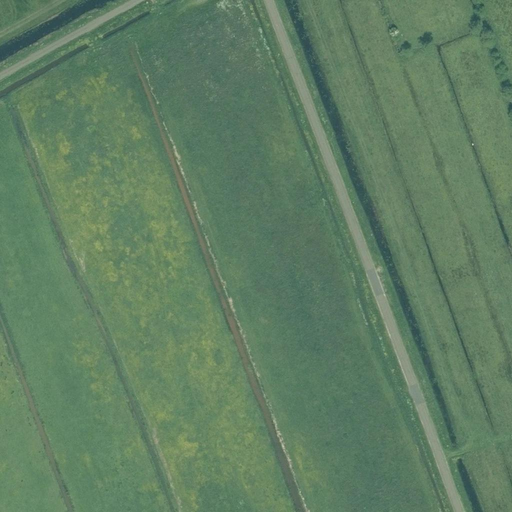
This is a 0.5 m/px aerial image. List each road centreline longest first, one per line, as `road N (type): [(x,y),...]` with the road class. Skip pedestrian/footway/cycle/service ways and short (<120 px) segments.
road 1 (tertiary): [(458,511),(267,0)]
road 2 (unclassified): [(0,75),(137,0)]
